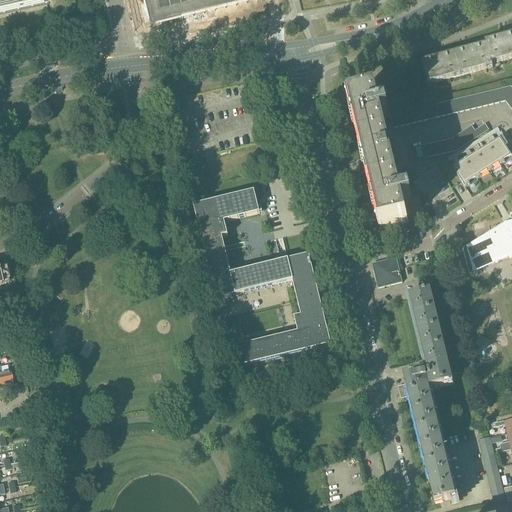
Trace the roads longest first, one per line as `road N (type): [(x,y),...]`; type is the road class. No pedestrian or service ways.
road 1 (residential): [(404,511),(294,53)]
road 2 (residential): [(128,67),(136,137),(124,160),(36,229),(0,245)]
road 3 (tertiary): [(128,67),(294,53)]
road 4 (tertiary): [(294,53),(404,25),(446,0)]
road 5 (tertiary): [(0,91),(128,67)]
